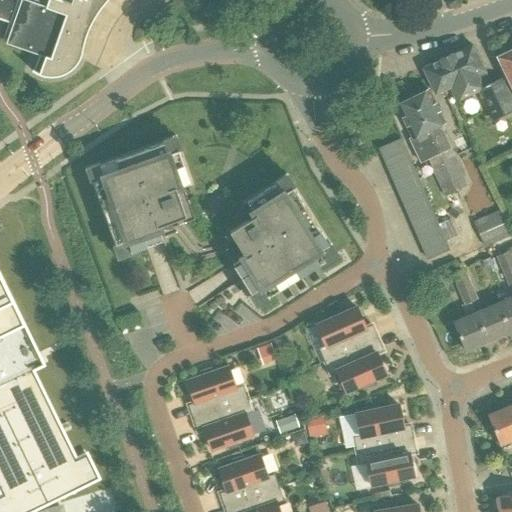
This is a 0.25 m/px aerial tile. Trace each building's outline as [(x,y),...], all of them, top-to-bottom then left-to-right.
[(0,0),(0,19),(13,24),(6,43),(39,55),(34,70),(32,69),(31,70),(34,72),(36,73),(39,74),(41,75),(44,76),(47,77),(49,77),(52,77),(55,77),(58,76),(60,75),(63,75),(65,73),(68,72),(70,71),(72,69),(74,67),(76,65),(78,62),(79,60),(80,58),(81,55),(82,52),(82,50),(85,41),(88,32),(91,24),(96,15),(101,8),(107,1),(107,0),(0,0)] [(453,55),(471,95),(478,92),(492,120),(511,110),(511,99),(502,78),(491,83),(486,71),(484,72),(471,46),(453,55)] [(511,48),(510,49),(510,51),(497,58),(511,89),(511,48)] [(460,100),(471,95),(453,55),(422,68),(435,94),(450,88),(455,100),(460,100)] [(429,130),(440,154),(451,148),(441,125),(444,123),(428,90),(426,91),(422,88),(417,91),(418,95),(411,98),(427,131),(429,130)] [(427,131),(411,98),(408,100),(404,97),(399,100),(399,104),(396,105),(411,137),(408,138),(420,163),(440,154),(429,130),(427,131)] [(190,182),(178,150),(182,148),(177,134),(163,139),(164,142),(101,165),(99,162),(85,167),(90,182),(93,181),(119,255),(163,239),(158,226),(185,216),(175,187),(190,182)] [(383,161),(405,151),(400,140),(379,150),(383,161)] [(388,172),(410,162),(405,151),(383,161),(388,172)] [(456,191),(467,185),(462,175),(464,175),(455,156),(443,161),(456,191)] [(445,197),(456,191),(443,161),(431,167),(445,197)] [(393,183),(415,173),(410,162),(388,172),(393,183)] [(398,194),(420,184),(415,173),(393,183),(398,194)] [(257,303),(334,254),(286,177),(247,202),(255,215),(229,231),(245,256),(232,263),(257,303)] [(403,205),(424,195),(420,184),(398,194),(403,205)] [(408,215),(429,206),(424,195),(403,205),(408,215)] [(413,226),(434,217),(429,206),(408,215),(413,226)] [(484,247),(511,235),(499,210),(473,222),(484,247)] [(439,228),(437,224),(434,217),(413,226),(417,237),(439,228)] [(437,224),(439,228),(444,239),(445,241),(456,237),(449,220),(437,224)] [(422,248),(444,239),(439,228),(417,237),(422,248)] [(448,249),(445,241),(444,239),(422,248),(427,259),(448,249)] [(496,256),(502,272),(511,267),(511,256),(510,251),(496,256)] [(511,285),(511,267),(502,272),(508,287),(511,285)] [(452,275),(458,290),(472,284),(465,269),(452,275)] [(0,481),(2,486),(0,486),(0,488),(3,494),(0,495),(0,511),(26,511),(97,478),(86,454),(75,460),(72,452),(69,453),(62,440),(65,438),(57,422),(54,423),(47,410),(50,409),(43,393),(40,394),(34,381),(36,379),(31,369),(42,364),(35,350),(33,351),(26,338),(29,336),(21,320),(16,323),(12,313),(17,310),(9,297),(4,299),(0,290),(0,288),(5,287),(0,276),(0,481)] [(478,299),(472,284),(458,290),(464,305),(478,299)] [(510,333),(511,332),(511,297),(497,304),(510,333)] [(487,343),(510,333),(497,304),(475,313),(487,343)] [(324,361),(377,338),(372,325),(365,328),(356,307),(316,325),(325,346),(319,348),(324,361)] [(465,352),(487,343),(475,313),(452,323),(465,352)] [(377,338),(324,361),(330,374),(336,371),(346,392),(386,374),(377,353),(383,351),(377,338)] [(192,418),(247,399),(242,386),(236,388),(228,366),(187,381),(194,403),(188,405),(192,418)] [(247,399),(192,418),(197,431),(204,429),(211,450),(253,436),(245,414),(252,412),(247,399)] [(356,451),(413,439),(410,425),(403,427),(398,404),(355,413),(360,436),(353,437),(356,451)] [(500,444),(511,438),(511,410),(510,406),(488,415),(500,444)] [(280,433),(299,427),(295,414),(275,420),(280,433)] [(327,434),(324,417),(306,421),(309,438),(327,434)] [(413,439),(356,451),(359,464),(366,463),(371,485),(414,476),(409,454),(415,452),(413,439)] [(224,506),(278,487),(274,474),(267,476),(259,455),(218,469),(226,491),(219,493),(224,506)] [(278,487),(224,506),(225,511),(279,511),(276,502),(283,500),(278,487)] [(498,511),(511,511),(511,493),(496,496),(498,511)] [(316,508),(317,511),(338,511),(336,502),(316,508)]
